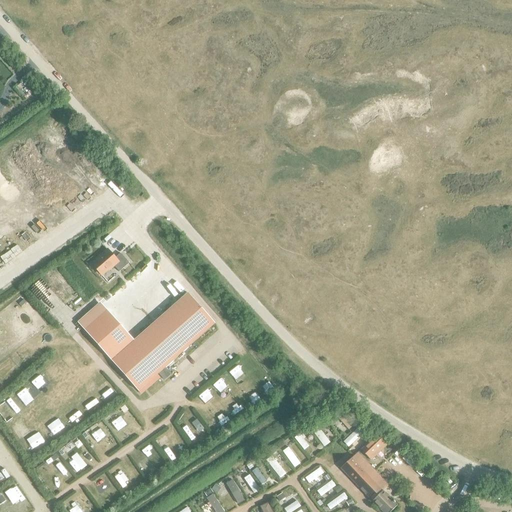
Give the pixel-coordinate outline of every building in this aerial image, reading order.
[(119,272),(129,264),(120,254),(115,258),(108,250),(91,264),(101,276),(108,270),(109,271),(114,266),(119,272)] [(100,303),(78,324),(84,330),(141,395),(159,379),(156,376),(213,325),(186,295),(134,341),(106,310),(100,303)] [(165,369),(158,375),(163,381),(170,375),(165,369)] [(354,426),(343,414),(338,419),(349,431),(354,426)] [(326,422),(313,432),(317,437),(330,427),(326,422)] [(307,427),(302,431),(305,435),(310,432),(307,427)] [(358,430),(345,442),(349,446),(362,434),(358,430)] [(300,435),(294,439),(304,451),(310,447),(304,440),(306,438),(303,434),(301,436),(300,435)] [(378,434),(360,450),(370,460),(387,445),(378,434)] [(274,446),(269,450),(272,454),(278,450),(274,446)] [(299,463),(289,451),(284,454),(294,467),(299,463)] [(357,453),(340,470),(382,511),(390,511),(397,506),(382,491),(388,486),(357,453)] [(285,474),(275,461),(270,465),(280,478),(285,474)] [(320,468),(307,477),(311,482),(323,474),(320,468)] [(266,481),(257,469),(252,472),(261,485),(266,481)] [(253,494),(245,479),(239,482),(248,497),(253,494)] [(245,501),(233,481),(226,485),(238,505),(245,501)] [(332,481),(319,491),(323,496),(336,487),(332,481)] [(214,484),(211,489),(217,493),(220,488),(214,484)] [(338,486),(334,489),(337,494),(342,491),(338,486)] [(210,488),(204,492),(206,497),(213,493),(210,488)] [(282,493),(276,497),(279,502),(285,498),(282,493)] [(344,494),(327,506),(331,511),(348,499),(344,494)] [(224,511),(213,495),(207,500),(214,511),(224,511)] [(297,501),(285,510),(286,511),(294,511),(301,508),(297,501)]
